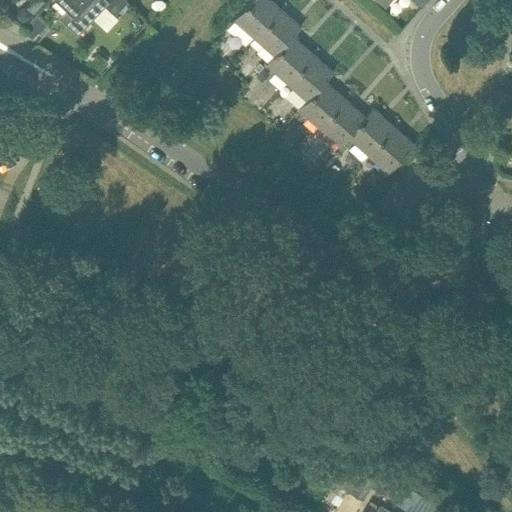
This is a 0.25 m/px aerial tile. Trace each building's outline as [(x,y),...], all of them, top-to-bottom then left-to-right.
[(57,0),(67,9),(59,17),(77,35),(93,18),(106,30),(116,18),(130,4),(125,0),(57,0)] [(250,0),(233,19),(254,37),(280,8),(270,0),(250,0)] [(266,65),(292,35),(300,26),(280,8),(254,37),(274,55),(266,64),(266,65)] [(24,27),(22,30),(32,39),(34,37),(37,34),(45,25),(36,16),(27,24),(24,27)] [(266,65),(287,82),(313,53),(292,35),(266,65)] [(299,109),(325,80),(333,71),(313,53),(287,82),(306,100),(298,109),(299,109)] [(261,68),(254,76),(260,81),(267,73),(261,68)] [(299,109),(319,127),(345,98),(325,80),(299,109)] [(319,127),(338,145),(364,115),(345,98),(319,127)] [(353,141),(367,154),(393,125),(372,106),(364,115),(338,145),(339,145),(347,136),(353,141)] [(393,125),(367,154),(387,172),(413,143),(393,125)] [(347,136),(339,145),(345,150),(353,141),(347,136)] [(417,157),(435,173),(440,167),(422,151),(417,157)] [(356,463),(341,488),(363,501),(371,487),(392,500),(401,485),(380,472),(378,476),(356,463)]
